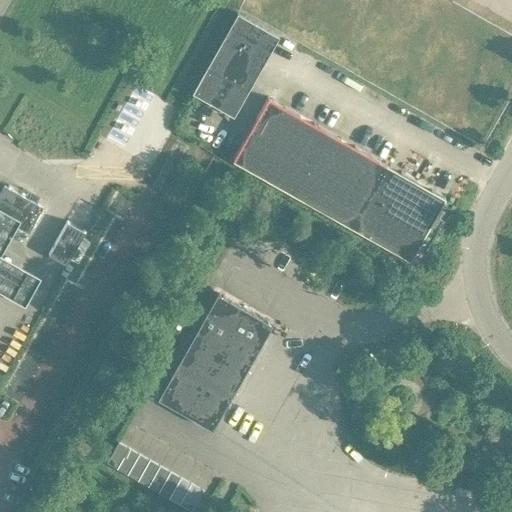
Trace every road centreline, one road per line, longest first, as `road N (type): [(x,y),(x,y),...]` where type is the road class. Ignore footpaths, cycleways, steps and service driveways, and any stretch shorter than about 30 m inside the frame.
road 1 (residential): [(291,66),(498,181)]
road 2 (unknown): [(473,284),(351,334),(336,349),(321,392)]
road 3 (unclassified): [(498,181),(485,203),(473,284),(479,332),(511,352)]
road 4 (unknown): [(511,505),(388,489),(363,475),(341,443)]
road 5 (unknown): [(321,392),(282,511)]
